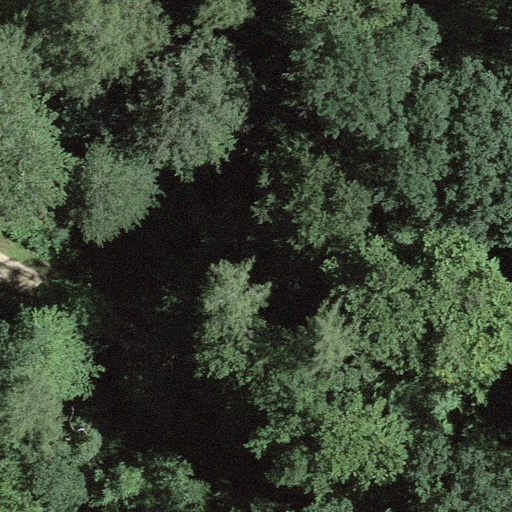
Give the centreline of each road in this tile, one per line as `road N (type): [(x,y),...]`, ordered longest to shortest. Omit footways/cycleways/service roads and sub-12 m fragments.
road 1 (track): [(511,466),(271,239),(149,25),(143,0)]
road 2 (track): [(0,266),(100,310),(371,511)]
